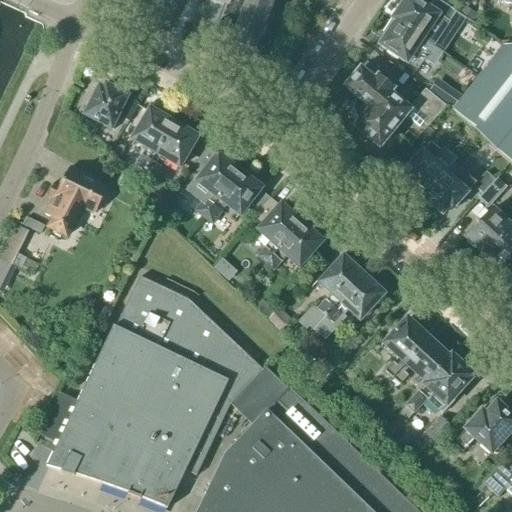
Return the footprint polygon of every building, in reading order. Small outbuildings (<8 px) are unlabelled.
[(144,0),(161,6),(160,8),(175,14),(174,16),(189,21),(189,23),(214,33),(212,36),(230,43),(230,45),(254,54),(273,0),(144,0)] [(423,41),(423,40),(432,27),(442,34),(449,24),(413,0),(405,0),(392,21),(423,41)] [(443,54),(423,40),(423,41),(392,21),(382,35),(385,37),(379,47),(417,73),(424,61),(434,68),(443,54)] [(511,47),(502,48),(452,112),(511,167),(511,47)] [(402,108),(388,96),(392,91),(379,80),(382,77),(366,64),(346,89),(356,98),(354,100),(353,101),(352,103),(351,105),(350,105),(350,108),(350,110),(350,112),(350,115),(350,116),(351,117),(352,119),(352,118),(353,121),(355,122),(356,124),(358,125),(355,129),(379,149),(405,117),(420,129),(423,125),(429,130),(446,108),(425,91),(411,108),(405,104),(402,108)] [(438,78),(430,89),(452,104),(460,94),(438,78)] [(127,98),(112,91),(112,90),(105,86),(102,91),(98,89),(80,124),(92,135),(97,124),(110,130),(127,98)] [(140,183),(145,174),(172,125),(144,109),(139,119),(142,120),(131,141),(145,150),(144,153),(148,155),(145,160),(141,158),(136,168),(132,166),(129,172),(140,183)] [(172,125),(145,174),(140,183),(147,189),(153,178),(154,179),(160,168),(156,166),(158,161),(163,164),(164,161),(179,170),(191,149),(193,150),(199,141),(172,125)] [(444,174),(445,175),(457,161),(444,149),(441,153),(431,144),(406,171),(409,174),(402,181),(411,189),(411,193),(420,201),(444,174)] [(206,216),(240,171),(219,154),(197,184),(210,194),(198,209),(206,216)] [(107,191),(89,182),(90,180),(69,170),(59,190),(53,187),(48,197),(53,200),(45,217),(53,220),(48,230),(65,239),(81,209),(94,216),(107,191)] [(254,219),(270,200),(259,191),(262,188),(240,171),(206,216),(215,223),(226,207),(239,217),(245,210),(254,219)] [(495,181),(486,173),(475,184),(465,175),(456,185),(445,175),(444,174),(420,201),(429,209),(433,209),(441,217),(448,209),(451,212),(474,187),(482,195),(482,196),(495,181)] [(482,196),(482,195),(477,201),(487,210),(507,189),(497,180),(495,181),(482,196)] [(265,265),(303,224),(283,205),(280,208),(270,200),(254,219),(263,227),(258,233),(270,244),(257,258),(265,265)] [(486,257),(511,228),(511,214),(504,224),(490,212),(477,226),(475,224),(473,226),(475,227),(465,238),(467,240),(466,244),(474,250),(477,249),(486,257)] [(40,236),(44,228),(26,219),(22,227),(40,236)] [(303,224),(265,265),(273,273),(286,258),(298,269),(323,241),(303,224)] [(0,277),(9,282),(15,270),(16,269),(12,267),(27,233),(13,226),(0,254),(0,277)] [(511,228),(486,257),(494,265),(493,268),(501,275),(504,274),(506,276),(511,269),(511,228)] [(171,267),(183,253),(170,242),(159,256),(171,267)] [(307,328),(312,332),(324,318),(325,318),(325,319),(358,283),(363,278),(340,257),(333,266),(335,268),(319,285),(330,295),(323,302),(322,301),(315,309),(313,309),(308,310),(295,323),(304,331),(307,328)] [(222,280),(231,270),(221,260),(211,270),(222,280)] [(325,318),(312,332),(325,342),(345,319),(342,316),(347,311),(360,322),(376,304),(378,306),(385,298),(363,278),(358,283),(325,319),(325,318)] [(111,332),(46,469),(61,473),(60,475),(73,479),(74,477),(103,486),(127,495),(126,497),(139,502),(140,500),(167,511),(187,467),(198,473),(230,407),(262,373),(199,313),(188,302),(139,279),(113,333),(111,332)] [(280,333),(291,321),(278,309),(267,322),(280,333)] [(392,380),(430,339),(408,319),(393,336),(390,335),(386,339),(387,342),(383,346),(401,363),(397,368),(393,364),(385,373),(392,380)] [(427,385),(451,358),(430,339),(392,380),(400,387),(408,378),(404,374),(409,370),(425,384),(426,384),(427,385)] [(426,384),(425,384),(424,386),(425,387),(412,402),(421,410),(428,402),(429,403),(435,396),(448,409),(474,380),(451,358),(427,385),(426,384)] [(412,511),(265,370),(262,373),(230,407),(251,428),(226,455),(225,454),(197,511),(412,511)] [(500,446),(511,432),(511,415),(494,399),(464,432),(465,432),(453,446),(462,455),(474,441),(491,455),(492,454),(493,455),(494,455),(495,456),(496,456),(498,456),(499,455),(500,454),(501,453),(502,451),(502,450),(502,449),(501,448),(501,447),(500,446)] [(406,408),(401,414),(409,422),(414,415),(415,416),(421,410),(412,402),(406,408)] [(435,445),(451,427),(440,416),(423,435),(435,445)] [(511,470),(511,472),(508,469),(505,472),(499,467),(482,485),(498,499),(505,491),(511,497),(511,470)]
